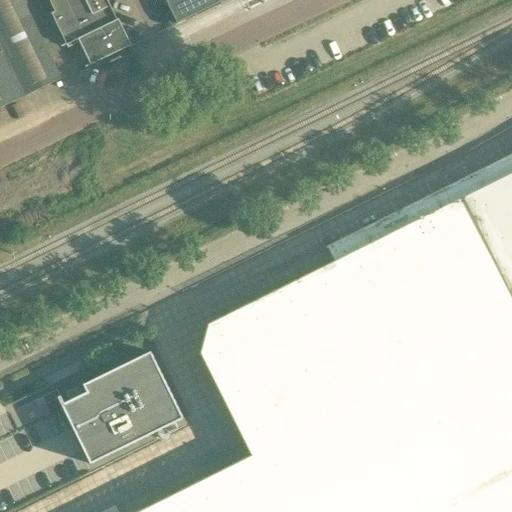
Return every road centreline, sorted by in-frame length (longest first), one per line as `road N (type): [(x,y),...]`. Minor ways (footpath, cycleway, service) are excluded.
road 1 (unclassified): [(0,360),(511,107)]
road 2 (unclassified): [(0,158),(330,0)]
